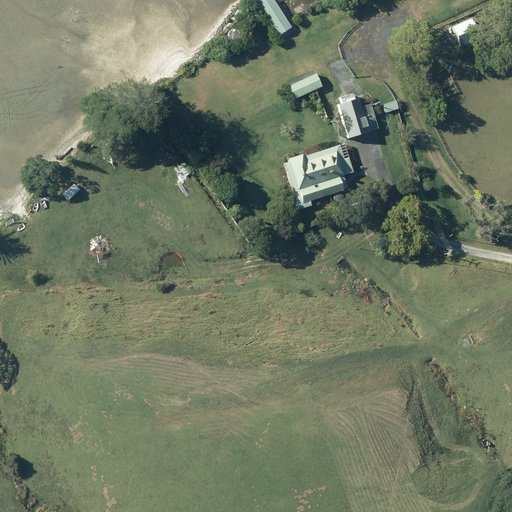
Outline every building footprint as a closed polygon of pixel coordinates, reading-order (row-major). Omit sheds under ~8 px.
[(289,29),(269,0),(254,0),(253,1),(277,37),(289,29)] [(468,20),(450,28),(459,47),(477,39),(468,20)] [(319,87),(313,74),(286,87),(291,99),(319,87)] [(354,100),(334,106),(345,139),(364,133),(354,100)] [(398,109),(395,100),(380,105),(384,115),(398,109)] [(336,144),(280,161),(294,205),(339,190),(335,177),(350,172),(346,158),(341,160),(336,144)] [(184,160),(175,167),(184,179),(194,171),(184,160)]
